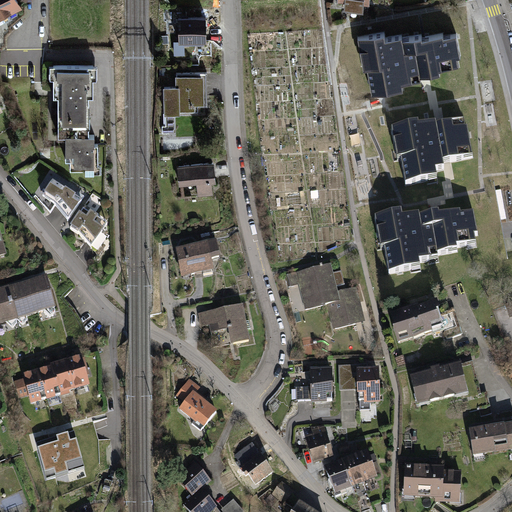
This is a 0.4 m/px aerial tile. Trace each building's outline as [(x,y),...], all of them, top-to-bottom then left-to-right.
[(0,0),(0,15),(20,4),(17,0),(0,0)] [(208,15),(175,16),(176,51),(191,51),(191,44),(209,44),(208,15)] [(384,32),(357,37),(363,68),(367,67),(372,92),(400,87),(399,81),(419,78),(419,74),(437,71),(436,67),(456,63),(455,55),(459,55),(456,34),(444,36),(443,34),(423,37),(422,35),(403,38),(402,35),(385,38),(384,32)] [(93,68),(51,69),(53,126),(85,125),(84,91),(93,90),(93,68)] [(174,87),(162,88),(163,131),(177,131),(177,106),(205,105),(205,74),(174,75),(174,87)] [(418,123),(391,128),(396,160),(401,159),(406,184),(435,179),(433,171),(442,170),(441,163),(471,158),(466,130),(464,130),(462,123),(437,128),(436,124),(419,127),(418,123)] [(97,138),(64,138),(64,164),(70,164),(70,171),(96,172),(97,138)] [(211,164),(177,166),(178,187),(196,186),(197,196),(214,195),(211,164)] [(55,204),(69,221),(85,197),(78,192),(75,197),(54,183),(44,197),(55,204)] [(91,216),(83,211),(71,229),(79,235),(92,249),(104,231),(98,227),(102,222),(92,215),(91,216)] [(403,213),(376,218),(381,249),(386,248),(390,273),(419,268),(418,262),(438,259),(437,255),(456,252),(455,248),(475,244),(474,236),(478,236),(474,215),(462,217),(462,215),(441,219),(441,216),(421,219),(421,216),(404,219),(403,213)] [(216,247),(175,253),(179,282),(210,278),(209,267),(218,266),(216,247)] [(332,267),(299,275),(307,312),(330,306),(335,330),(366,323),(358,289),(338,294),(332,267)] [(48,281),(0,292),(0,325),(56,312),(48,281)] [(511,302),(498,307),(511,349),(511,348),(511,302)] [(438,304),(391,316),(398,343),(445,332),(438,304)] [(241,307),(208,314),(212,331),(230,327),(234,343),(248,340),(241,307)] [(93,392),(85,357),(20,373),(29,408),(93,392)] [(460,368),(410,377),(416,407),(466,398),(460,368)] [(333,372),(310,372),(310,391),(296,391),(296,404),(333,405),(333,372)] [(377,372),(358,372),(357,406),(377,406),(377,372)] [(200,388),(191,380),(179,394),(188,402),(181,410),(204,429),(218,411),(196,393),(200,388)] [(511,426),(468,434),(472,457),(511,450),(511,426)] [(324,427),(304,433),(314,465),(333,459),(324,427)] [(253,444),(234,456),(254,485),(272,473),(253,444)] [(367,455),(325,470),(335,495),(377,480),(367,455)] [(441,469),(405,467),(404,497),(435,498),(435,505),(462,506),(463,475),(441,474),(441,469)] [(209,481),(199,469),(183,482),(193,494),(209,481)] [(283,484),(274,493),(285,504),(294,495),(283,484)] [(213,511),(218,509),(203,491),(185,506),(190,511),(213,511)] [(222,508),(225,511),(241,511),(245,508),(235,497),(222,508)]
